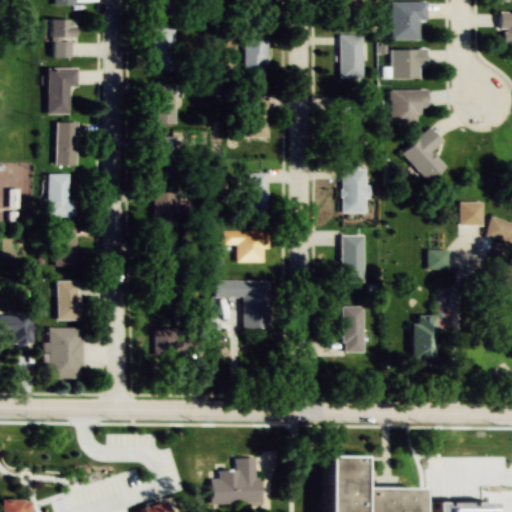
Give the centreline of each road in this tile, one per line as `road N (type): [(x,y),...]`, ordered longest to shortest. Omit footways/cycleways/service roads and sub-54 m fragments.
road 1 (secondary): [(511,415),(0,409)]
road 2 (residential): [(299,412),(296,0)]
road 3 (residential): [(111,410),(110,0)]
